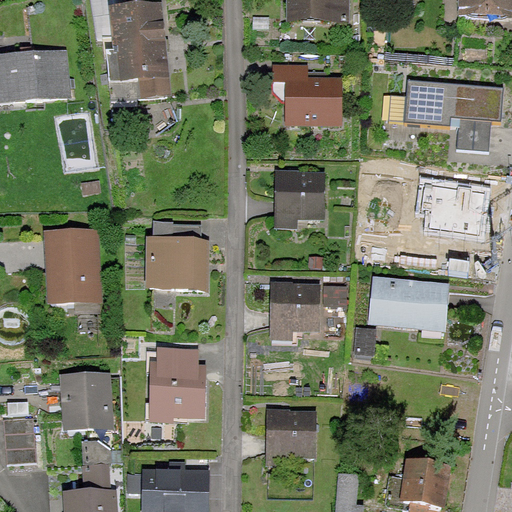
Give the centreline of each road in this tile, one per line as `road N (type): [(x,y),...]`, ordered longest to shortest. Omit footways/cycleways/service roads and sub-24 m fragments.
road 1 (residential): [(232,0),(230,511)]
road 2 (residential): [(511,273),(492,406)]
